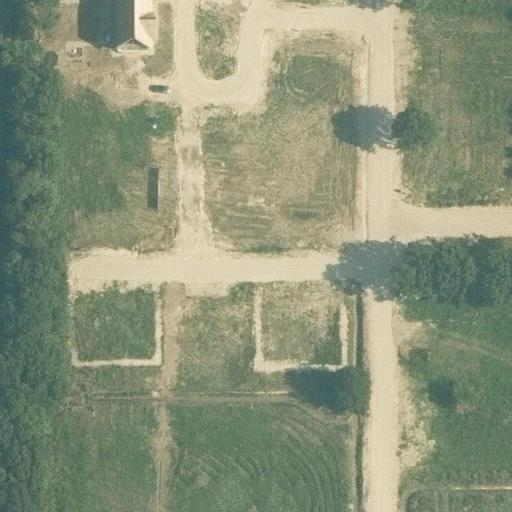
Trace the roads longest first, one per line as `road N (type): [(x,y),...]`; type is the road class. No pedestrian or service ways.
road 1 (residential): [(380,275),(59,270)]
road 2 (residential): [(378,511),(380,275)]
road 3 (residential): [(379,230),(373,25)]
road 4 (residential): [(190,0),(189,84),(253,85)]
road 5 (residential): [(379,230),(511,228)]
